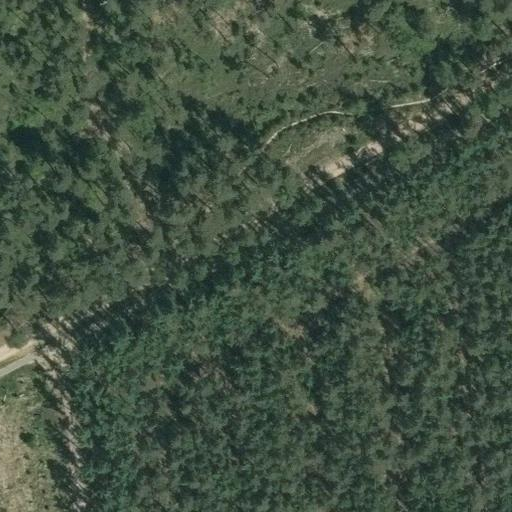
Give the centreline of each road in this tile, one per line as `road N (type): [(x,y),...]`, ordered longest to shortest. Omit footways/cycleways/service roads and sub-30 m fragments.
road 1 (track): [(47,329),(210,247),(511,70)]
road 2 (track): [(56,346),(75,511)]
